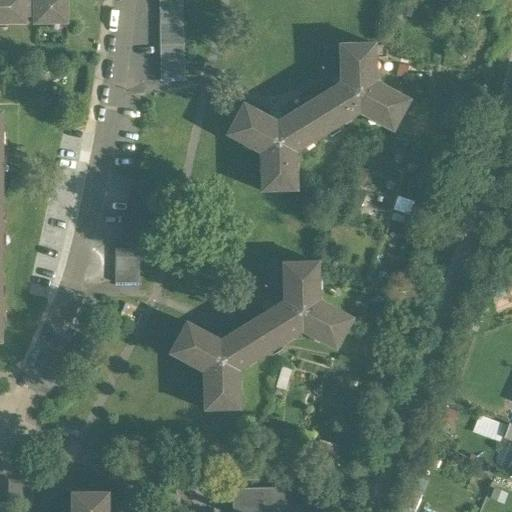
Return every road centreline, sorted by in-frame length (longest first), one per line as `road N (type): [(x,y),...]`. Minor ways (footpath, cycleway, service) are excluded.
road 1 (unclassified): [(370,511),(410,410),(511,74)]
road 2 (residential): [(12,413),(90,225),(113,104),(121,0)]
road 3 (residential): [(12,413),(158,506),(182,505)]
